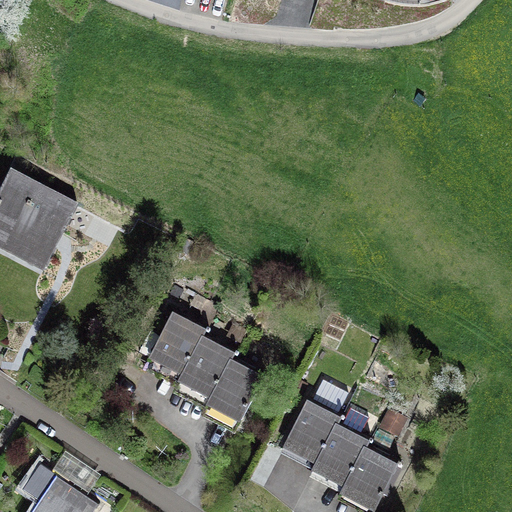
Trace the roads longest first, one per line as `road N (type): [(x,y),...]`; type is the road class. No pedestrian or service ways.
road 1 (residential): [(115,0),(269,41),(420,39),(466,0)]
road 2 (residential): [(0,390),(177,511)]
